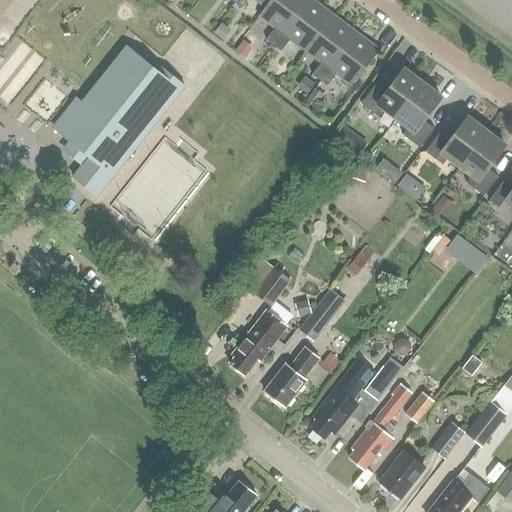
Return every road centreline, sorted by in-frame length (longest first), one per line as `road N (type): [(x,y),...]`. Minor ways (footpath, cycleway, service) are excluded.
road 1 (residential): [(0,4),(369,0),(511,106)]
road 2 (unclassified): [(343,511),(0,237)]
